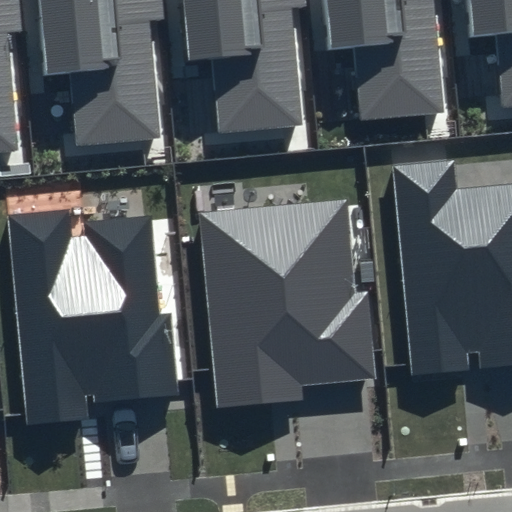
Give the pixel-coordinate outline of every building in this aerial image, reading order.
[(0,0),(0,150),(17,149),(6,31),(21,29),(18,0),(0,0)] [(38,0),(45,77),(71,75),(77,145),(161,137),(150,18),(165,17),(163,0),(38,0)] [(180,0),(187,64),(212,62),(219,131),(303,124),(292,5),(307,4),(306,0),(180,0)] [(323,0),(329,53),(354,51),(361,120),(445,113),(434,0),(323,0)] [(511,0),(466,0),(470,40),(496,38),(502,107),(511,106),(511,0)] [(452,162),(395,167),(413,375),(469,370),(468,352),(480,351),(481,369),(511,366),(511,185),(454,191),(452,162)] [(345,200),(201,214),(220,407),(303,399),(301,385),(378,377),(369,292),(355,294),(345,200)] [(67,209),(5,216),(26,425),(88,419),(86,396),(94,395),(95,402),(178,394),(170,314),(157,316),(147,218),(85,224),(86,237),(70,239),(67,209)]
